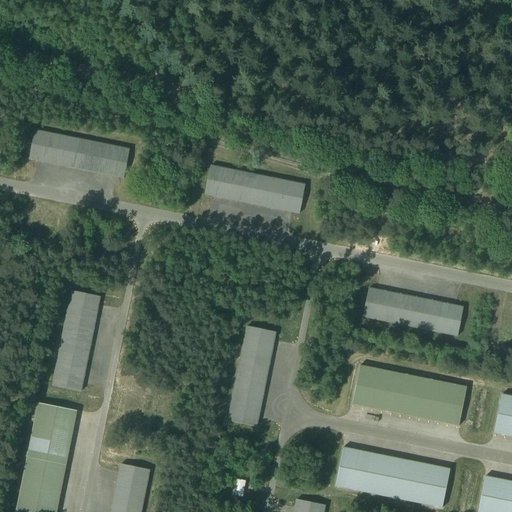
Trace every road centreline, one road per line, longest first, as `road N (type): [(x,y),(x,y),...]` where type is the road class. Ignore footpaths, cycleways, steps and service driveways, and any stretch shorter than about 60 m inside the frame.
road 1 (track): [(0,46),(366,153),(511,165)]
road 2 (track): [(204,108),(109,0)]
